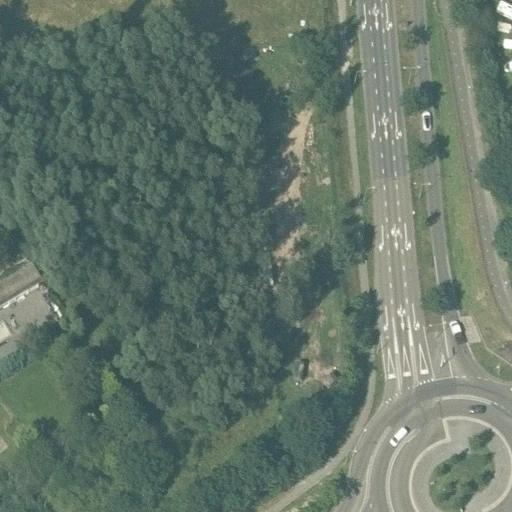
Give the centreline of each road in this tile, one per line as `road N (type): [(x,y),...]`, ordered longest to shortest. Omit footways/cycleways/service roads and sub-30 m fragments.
road 1 (secondary): [(468,384),(445,295),(418,0)]
road 2 (secondary): [(372,0),(398,316)]
